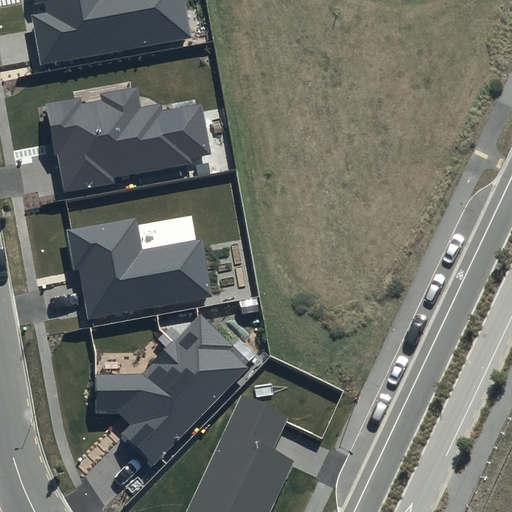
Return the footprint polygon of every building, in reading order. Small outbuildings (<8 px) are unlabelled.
[(33,0),(35,5),(46,3),(48,13),(33,16),(41,64),(192,38),(185,0),(33,0)] [(80,97),(45,103),(53,155),(59,154),(64,191),(115,184),(114,177),(192,165),(191,156),(210,153),(203,104),(161,110),(160,104),(140,107),(137,88),(101,93),(102,99),(81,102),(80,97)] [(137,217),(66,229),(73,270),(80,269),(89,318),(213,297),(202,239),(143,249),(137,217)] [(153,462),(246,368),(229,351),(234,346),(200,313),(141,373),(94,374),(95,414),(121,413),(133,425),(125,434),(153,462)] [(288,416),(240,395),(186,511),(270,511),(294,461),(272,451),(288,416)]
